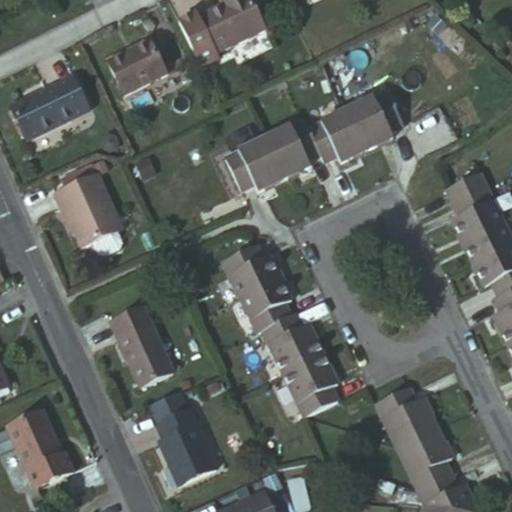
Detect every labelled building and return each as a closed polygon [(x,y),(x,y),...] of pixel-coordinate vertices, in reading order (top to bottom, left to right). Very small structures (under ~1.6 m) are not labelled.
[(170,31),(190,79),(208,71),(206,66),(257,42),(255,38),(266,31),(252,0),(250,0),(240,5),(237,0),(233,0),(218,7),(221,13),(186,28),(184,23),(170,31)] [(158,87),(143,51),(100,71),(116,105),(158,87)] [(81,120),(65,86),(5,116),(19,150),(81,120)] [(376,106),(332,126),(352,168),(380,154),(377,147),(390,140),(376,106)] [(332,126),(296,143),(308,167),(312,175),(326,169),(330,179),(352,168),(332,126)] [(293,135),(258,151),(276,192),(300,180),(297,172),(308,167),(296,143),(293,135)] [(276,192),(258,151),(213,172),(228,205),(242,198),(245,206),(276,192)] [(114,243),(87,187),(42,207),(60,246),(64,243),(73,263),(87,257),(91,268),(99,269),(111,264),(115,256),(111,245),(114,243)] [(436,221),(475,202),(468,189),(430,206),(436,221)] [(447,259),(492,237),(475,202),(436,221),(440,232),(435,235),(447,259)] [(457,281),(503,257),(492,237),(447,259),(457,281)] [(209,274),(226,308),(267,290),(256,267),(250,270),(245,256),(209,274)] [(511,275),(503,257),(457,281),(468,302),(473,299),(479,314),(511,298),(511,275)] [(267,290),(226,308),(244,347),(249,344),(279,330),(274,317),(279,315),(267,290)] [(511,349),(511,298),(479,314),(484,327),(478,331),(492,361),(511,349)] [(142,343),(148,340),(139,321),(132,324),(142,343)] [(116,348),(111,353),(132,399),(168,382),(148,340),(142,343),(132,324),(110,334),(116,348)] [(279,330),(249,344),(270,387),(309,364),(297,338),(291,341),(284,328),(279,330)] [(103,337),(111,353),(116,348),(110,334),(103,337)] [(511,349),(492,361),(505,390),(511,386),(511,349)] [(309,364),(270,387),(289,427),(324,410),(317,398),(323,394),(309,364)] [(384,458),(425,437),(410,406),(403,410),(398,396),(361,414),(384,458)] [(181,419),(173,402),(146,417),(154,434),(153,436),(161,451),(154,453),(175,496),(212,478),(185,419),(181,419)] [(33,476),(56,465),(36,421),(1,439),(9,458),(20,482),(33,476)] [(441,469),(425,437),(384,458),(405,499),(439,480),(435,472),(441,469)] [(0,461),(9,458),(1,439),(0,439),(0,461)] [(59,464),(56,465),(33,476),(41,496),(68,483),(59,464)] [(41,496),(33,476),(20,482),(29,501),(41,496)] [(446,496),(439,480),(405,499),(409,511),(463,511),(455,492),(446,496)] [(262,511),(258,502),(234,511),(262,511)]
